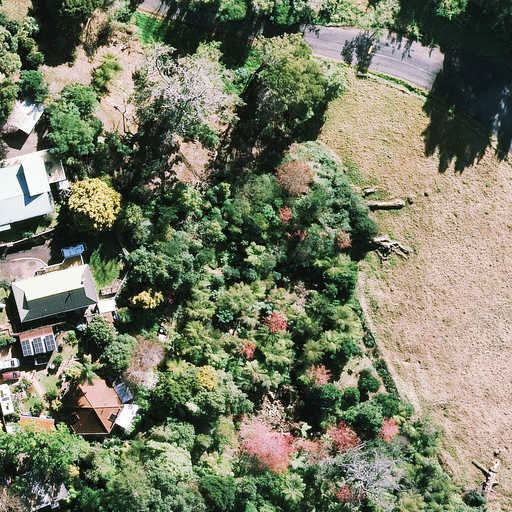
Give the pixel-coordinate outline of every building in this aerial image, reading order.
[(43,109),(24,97),(9,124),(28,135),(43,109)] [(0,162),(0,232),(10,230),(8,223),(49,213),(42,184),(62,179),(54,149),(0,162)] [(94,303),(83,264),(8,284),(19,323),(94,303)] [(55,350),(52,336),(21,341),(23,356),(55,350)] [(120,376),(73,376),(61,404),(72,434),(106,435),(112,422),(124,428),(137,409),(120,376)] [(52,421),(20,418),(19,432),(51,436),(52,421)] [(28,511),(49,504),(36,470),(10,480),(22,511),(28,511)]
